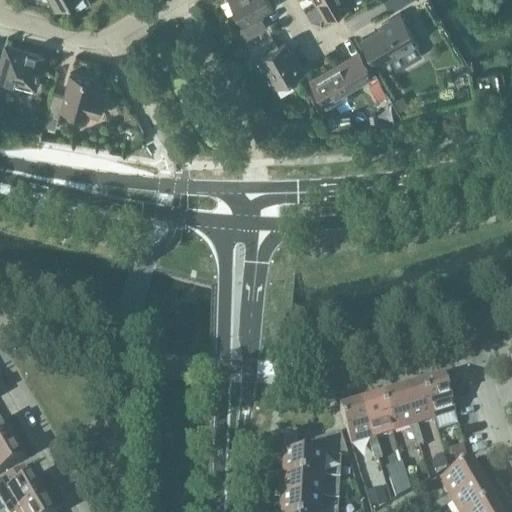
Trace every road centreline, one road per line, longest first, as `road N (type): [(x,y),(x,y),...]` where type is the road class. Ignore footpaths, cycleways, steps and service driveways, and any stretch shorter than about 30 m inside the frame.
road 1 (tertiary): [(229,511),(241,223)]
road 2 (tertiary): [(241,223),(357,219),(511,191)]
road 3 (tertiary): [(511,157),(378,188),(253,193)]
road 4 (tertiary): [(253,193),(0,166)]
road 5 (tertiary): [(0,172),(160,214),(241,223)]
road 6 (residential): [(511,460),(466,323),(511,312)]
road 7 (residential): [(166,0),(99,40),(0,16)]
road 8 (residential): [(90,511),(0,361)]
